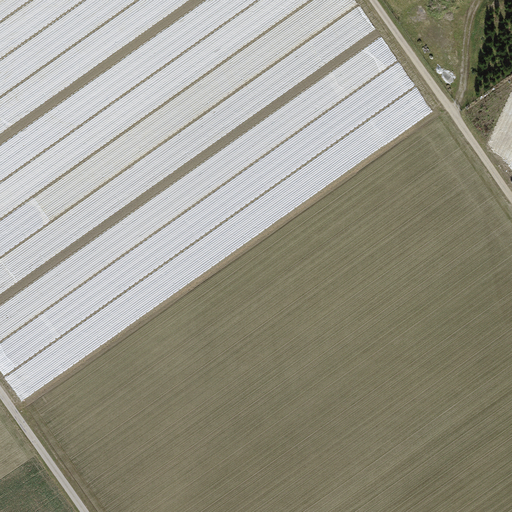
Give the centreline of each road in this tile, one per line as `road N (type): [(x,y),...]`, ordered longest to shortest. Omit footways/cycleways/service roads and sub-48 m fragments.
road 1 (track): [(382,0),(511,184)]
road 2 (track): [(95,511),(0,379)]
